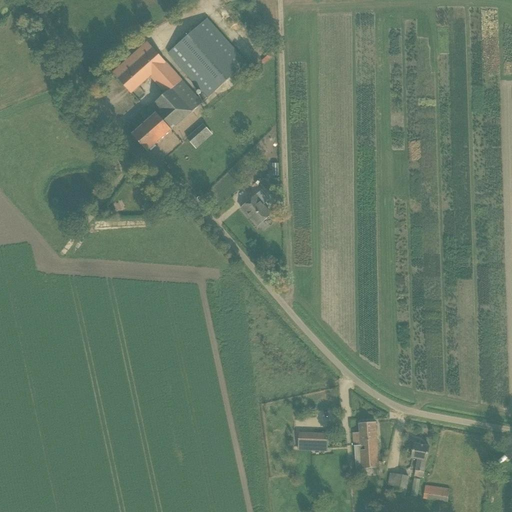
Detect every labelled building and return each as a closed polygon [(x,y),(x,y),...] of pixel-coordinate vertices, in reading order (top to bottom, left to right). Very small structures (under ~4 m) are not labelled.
[(147,41),(112,73),(131,94),(150,77),(166,94),(148,110),(153,116),(147,122),(156,132),(154,134),(160,141),(171,131),(172,130),(171,130),(176,126),(176,127),(177,126),(191,113),(192,113),(193,112),(192,112),(202,103),(202,102),(207,97),(208,98),(247,64),(207,19),(168,53),(203,92),(198,97),(147,41)] [(148,151),(160,141),(154,134),(156,132),(147,122),(133,134),(132,135),(133,136),(133,135),(147,151),(147,152),(148,151)] [(198,129),(207,139),(212,135),(203,124),(198,129)] [(249,215),(258,226),(271,215),(263,205),(264,204),(256,195),(241,208),(248,216),(249,215)] [(117,212),(113,206),(108,208),(112,214),(117,212)] [(363,469),(378,468),(379,468),(375,422),(375,423),(360,424),(360,423),(359,424),(360,438),(353,439),(356,470),(363,469)] [(298,433),(298,447),(328,448),(328,434),(298,433)] [(423,478),(424,472),(426,460),(427,460),(429,447),(415,444),(412,458),(418,459),(414,477),(423,478)] [(390,473),(388,485),(394,486),(394,490),(393,495),(404,497),(405,492),(408,476),(397,474),(396,474),(390,473)] [(504,479),(495,477),(492,495),(501,497),(504,479)] [(419,496),(420,478),(413,478),(411,495),(419,496)] [(448,502),(449,490),(426,486),(424,499),(448,502)]
